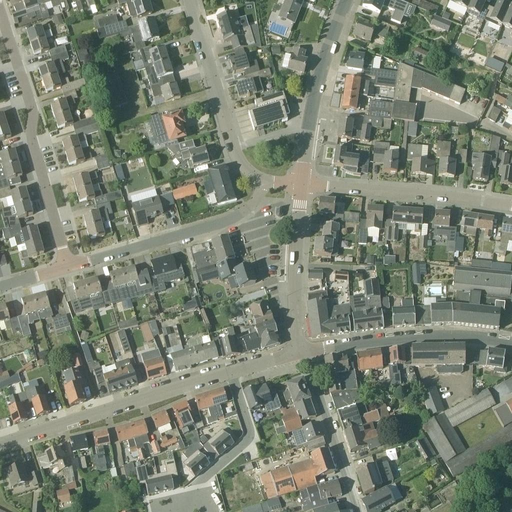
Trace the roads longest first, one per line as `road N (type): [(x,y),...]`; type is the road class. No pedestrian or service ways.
road 1 (tertiary): [(0,445),(229,370)]
road 2 (residential): [(68,265),(0,46)]
road 3 (residential): [(68,265),(224,221),(255,200),(264,180)]
road 4 (residential): [(511,343),(444,336),(299,350)]
road 5 (residential): [(511,205),(301,184)]
road 6 (residential): [(264,180),(235,153),(189,0)]
road 7 (tertiary): [(301,184),(313,99),(346,0)]
road 8 (residential): [(357,511),(311,364),(299,350)]
road 9 (tertiary): [(299,350),(301,184)]
road 10 (residential): [(229,370),(249,437),(199,481),(204,503)]
